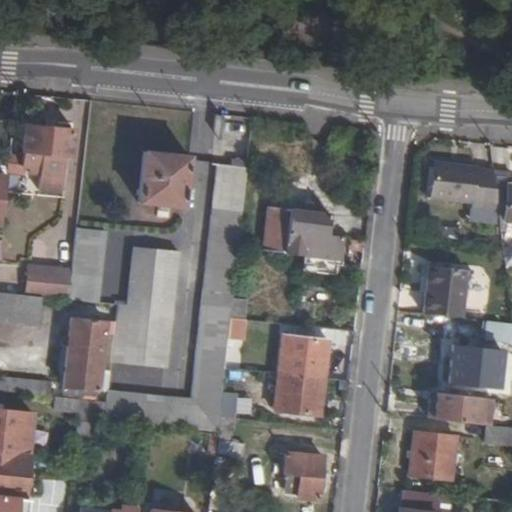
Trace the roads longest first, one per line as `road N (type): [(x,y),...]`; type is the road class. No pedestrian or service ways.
road 1 (residential): [(354,511),(399,104)]
road 2 (secondary): [(0,63),(399,104)]
